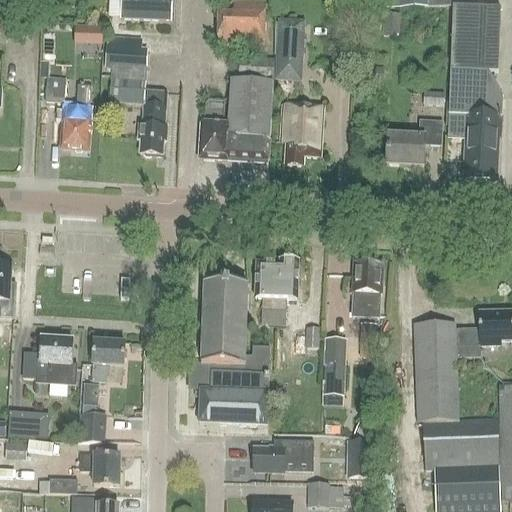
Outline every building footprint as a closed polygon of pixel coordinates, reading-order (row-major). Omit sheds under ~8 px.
[(170,24),(171,0),(122,0),(121,21),(170,24)] [(264,0),(218,0),(217,50),(264,51),(264,0)] [(428,0),(387,0),(387,10),(428,10),(428,0)] [(454,8),(453,22),(500,23),(500,10),(454,8)] [(382,18),(382,37),(404,38),(405,18),(382,18)] [(304,22),(277,21),(274,82),(301,84),(304,22)] [(166,96),(144,95),(147,52),(107,50),(106,68),(113,69),(111,105),(142,107),(141,128),(138,128),(137,143),(140,143),(139,157),(143,157),(144,160),(148,160),(150,158),(162,158),(163,145),(165,144),(166,130),(164,130),(166,108),(166,96)] [(273,83),(274,62),(240,59),(238,81),(273,83)] [(382,81),(383,70),(365,69),(364,79),(382,81)] [(497,152),(496,152),(496,140),(500,140),(502,100),(487,74),(458,73),(450,73),(447,142),(466,143),(466,150),(465,181),(468,181),(470,185),(475,185),(478,181),(481,182),(483,185),(489,186),(492,182),(495,182),(497,152)] [(65,81),(46,80),(45,106),(64,106),(65,81)] [(268,163),(272,86),(230,84),(227,129),(221,129),(223,106),(208,105),(205,108),(203,127),(201,127),(199,162),(203,162),(203,164),(213,165),(213,163),(227,164),(227,160),(268,163)] [(90,90),(88,90),(79,89),(77,112),(64,112),(63,121),(61,121),(60,134),(63,135),(62,151),(71,151),(75,155),(80,156),(83,153),(86,153),(87,136),(90,136),(91,123),(88,123),(90,90)] [(423,93),(422,107),(444,109),(444,94),(423,93)] [(320,161),(322,110),(281,108),(280,145),(286,146),(285,167),(303,168),(303,160),(320,161)] [(441,149),(442,125),(419,123),(418,140),(387,138),(386,167),(423,169),(423,148),(441,149)] [(284,329),(286,302),(296,303),(298,263),(295,263),(291,260),(287,260),(283,263),(280,263),(280,266),(256,266),(254,301),(262,301),(261,328),(284,329)] [(377,322),(379,297),(381,297),(382,283),(380,283),(380,267),(369,266),(369,264),(359,264),(359,266),(355,266),(354,283),(352,283),(352,296),(353,296),(352,320),(377,322)] [(0,303),(9,304),(11,269),(0,267),(0,303)] [(201,366),(188,366),(187,393),(200,394),(199,427),(266,430),(267,395),(269,351),(252,350),(252,360),(244,359),(247,289),(204,286),(201,366)] [(498,511),(497,484),(495,422),(457,424),(455,361),(479,361),(479,350),(500,349),(500,345),(511,344),(511,314),(478,316),(478,332),(454,333),(454,326),(413,327),(416,425),(423,425),(425,473),(433,473),(434,486),(434,511),(498,511)] [(375,327),(360,326),(360,347),(374,348),(375,327)] [(319,331),(305,331),(305,351),(319,351),(319,331)] [(324,395),(346,396),(347,340),(325,339),(324,395)] [(24,357),(22,382),(75,385),(76,368),(70,368),(72,343),(41,341),(40,358),(24,357)] [(122,371),(123,347),(93,345),(92,370),(93,370),(92,385),(103,385),(109,370),(122,371)] [(501,504),(511,503),(511,387),(499,388),(501,504)] [(83,390),(82,409),(98,410),(99,391),(83,390)] [(22,418),(9,417),(7,442),(20,443),(22,418)] [(81,417),(80,446),(102,447),(103,418),(81,417)] [(23,418),(22,443),(36,443),(38,419),(23,418)] [(52,419),(38,419),(36,443),(51,444),(52,419)] [(353,437),(364,443),(371,429),(359,423),(353,437)] [(368,444),(350,444),(350,481),(368,482),(368,444)] [(26,447),(6,445),(5,462),(25,464),(26,447)] [(313,446),(275,445),(275,453),(255,452),(254,474),(283,474),(283,465),(313,466),(313,446)] [(119,489),(119,459),(95,459),(81,459),(81,474),(94,474),(94,489),(119,489)] [(77,498),(77,484),(49,483),(49,484),(39,484),(39,496),(77,498)] [(329,486),(308,485),(307,510),(342,511),(342,490),(329,489),(329,486)] [(72,502),(72,511),(117,511),(118,508),(99,508),(99,503),(72,502)]
